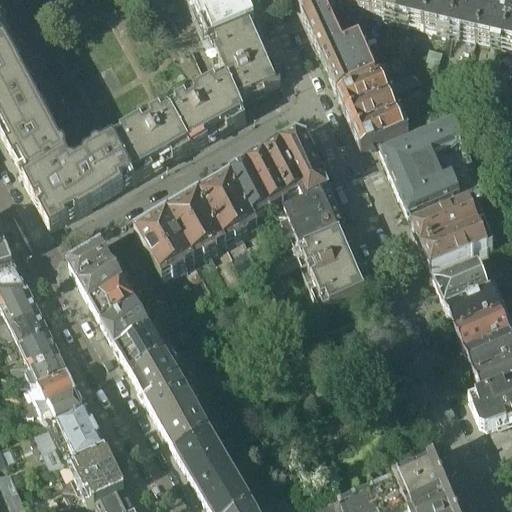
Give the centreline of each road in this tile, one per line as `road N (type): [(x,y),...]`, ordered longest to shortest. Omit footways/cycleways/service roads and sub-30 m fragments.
road 1 (residential): [(312,112),(55,251),(40,269),(178,511)]
road 2 (residential): [(467,468),(312,112)]
road 3 (residential): [(312,112),(266,0)]
